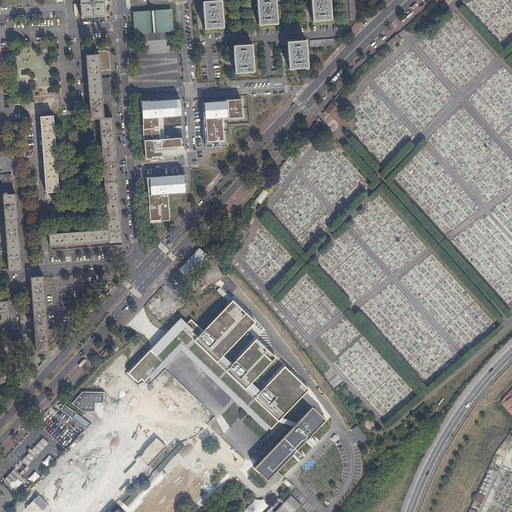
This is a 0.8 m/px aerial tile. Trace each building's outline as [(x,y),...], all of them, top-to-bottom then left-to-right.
[(79,0),(81,19),(105,17),(104,0),(79,0)] [(275,0),(256,0),(258,26),(278,24),(275,0)] [(320,0),(322,22),(341,20),(340,0),(320,0)] [(352,20),(357,20),(355,0),(348,0),(350,20),(352,20)] [(221,1),(203,2),(205,30),(223,28),(221,1)] [(170,17),(170,14),(169,14),(169,12),(169,11),(168,11),(167,11),(138,12),(137,13),(136,13),(136,14),(135,15),(137,30),(137,31),(137,32),(138,33),(139,33),(144,33),(145,36),(145,37),(146,37),(147,37),(152,36),(155,36),(155,37),(156,38),(157,39),(158,38),(159,38),(160,37),(160,34),(159,33),(159,32),(168,31),(169,31),(170,30),(170,29),(169,17),(170,17)] [(400,39),(397,36),(388,44),(391,48),(400,39)] [(310,48),(336,46),(336,39),(309,41),(310,48)] [(287,42),(289,70),(308,68),(306,41),(287,42)] [(233,46),(235,74),(254,72),(252,45),(233,46)] [(49,234),(50,246),(121,240),(112,118),(104,118),(102,95),(111,94),(110,77),(101,78),(100,71),(110,70),(109,60),(110,59),(110,56),(109,56),(109,53),(108,52),(107,51),(106,50),(93,51),(94,55),(86,55),(91,119),(100,119),(108,230),(49,234)] [(180,99),(141,102),(145,158),(183,156),(183,138),(164,139),(162,117),(181,116),(180,99)] [(241,100),(202,103),(206,147),(226,145),(224,119),(243,117),(241,100)] [(338,109),(331,103),(325,111),(332,116),(338,109)] [(53,116),(40,117),(45,192),(59,191),(53,116)] [(320,120),(313,128),(319,133),(325,124),(320,120)] [(16,194),(13,194),(12,181),(11,174),(0,174),(0,195),(3,195),(8,270),(21,269),(16,194)] [(185,175),(146,178),(150,222),(170,221),(168,194),(187,192),(185,175)] [(268,193),(263,190),(256,200),(260,203),(268,193)] [(48,206),(49,220),(99,216),(98,203),(48,206)] [(239,226),(232,238),(242,244),(248,232),(248,231),(250,228),(243,225),(241,228),(239,226)] [(49,351),(44,276),(30,277),(36,352),(49,351)] [(129,374),(138,382),(140,379),(144,383),(178,347),(268,434),(311,389),(255,336),(226,366),(220,360),(257,322),(232,298),(202,329),(191,319),(185,324),(181,320),(129,374)] [(8,301),(0,301),(0,313),(9,312),(8,301)] [(189,362),(183,368),(206,392),(213,386),(189,362)] [(206,392),(183,368),(161,391),(198,426),(225,397),(213,386),(206,392)] [(100,511),(182,426),(148,394),(151,391),(144,384),(22,511),(100,511)] [(104,392),(83,392),(72,403),(83,412),(95,412),(95,403),(104,403),(104,392)] [(506,398),(505,399),(501,403),(508,411),(511,408),(511,402),(509,399),(508,400),(506,398)] [(72,419),(77,413),(65,405),(65,404),(61,410),(72,419)] [(268,480),(273,474),(277,471),(292,455),(298,449),(325,420),(312,407),(255,468),(268,480)] [(357,425),(352,429),(361,443),(367,439),(357,425)] [(100,511),(104,511),(184,428),(182,426),(100,511)] [(305,455),(298,449),(292,455),(298,461),(299,461),(301,461),(302,461),(303,460),(304,459),(304,458),(305,457),(305,456),(305,455)] [(474,500),(479,502),(482,503),(492,481),(497,472),(494,470),(488,468),(474,500)] [(14,469),(8,476),(15,482),(18,479),(22,483),(25,479),(14,469)] [(273,511),(272,511),(280,502),(283,504),(286,501),(284,498),(294,487),(277,471),(273,474),(289,489),(266,511),(273,511)] [(15,482),(8,476),(4,480),(11,486),(15,482)] [(297,511),(302,507),(291,496),(286,501),(283,504),(275,511),(297,511)]
